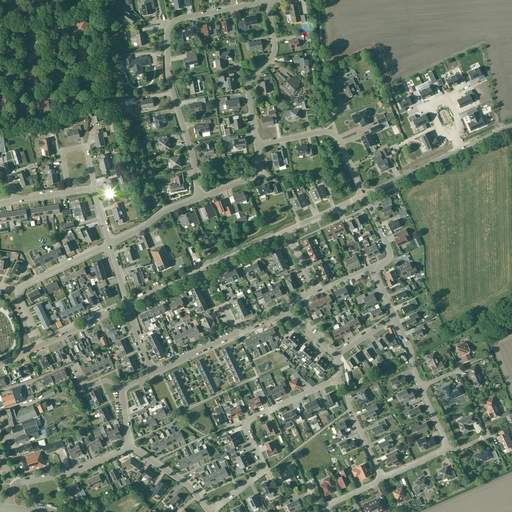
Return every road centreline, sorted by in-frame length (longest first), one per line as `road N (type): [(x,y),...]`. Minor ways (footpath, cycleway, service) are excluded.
road 1 (residential): [(200,197),(168,78),(169,26)]
road 2 (tertiary): [(127,304),(282,232)]
road 3 (tertiary): [(363,195),(511,126)]
road 4 (residential): [(256,145),(247,83),(274,48),(266,1)]
road 5 (track): [(0,85),(41,89),(40,14),(31,15),(25,0)]
road 6 (unclassified): [(15,483),(77,470),(129,446)]
